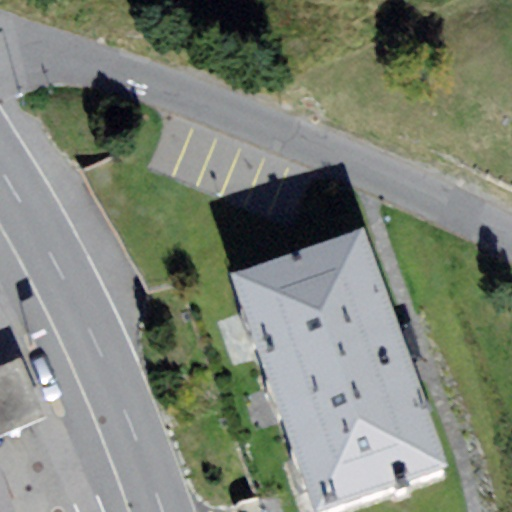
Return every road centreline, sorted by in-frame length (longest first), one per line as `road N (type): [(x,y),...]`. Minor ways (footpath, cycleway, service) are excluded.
road 1 (residential): [(0,45),(46,48),(199,100),(511,239)]
road 2 (tertiary): [(0,169),(76,300),(159,511)]
